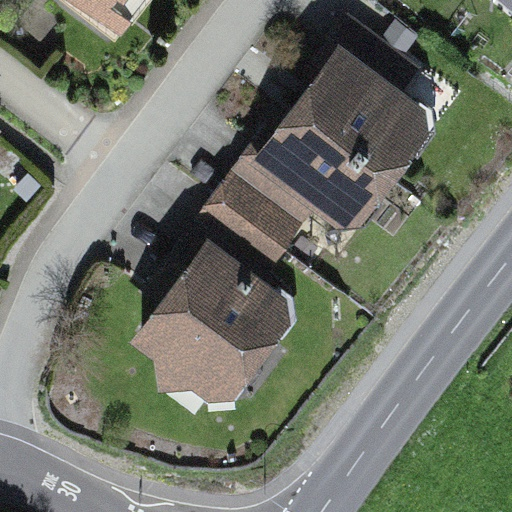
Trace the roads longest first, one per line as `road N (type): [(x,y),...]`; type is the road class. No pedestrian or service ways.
road 1 (secondary): [(323,511),(511,257)]
road 2 (residential): [(0,401),(16,334),(125,160)]
road 3 (residential): [(125,160),(243,0)]
road 4 (residential): [(125,160),(0,73)]
